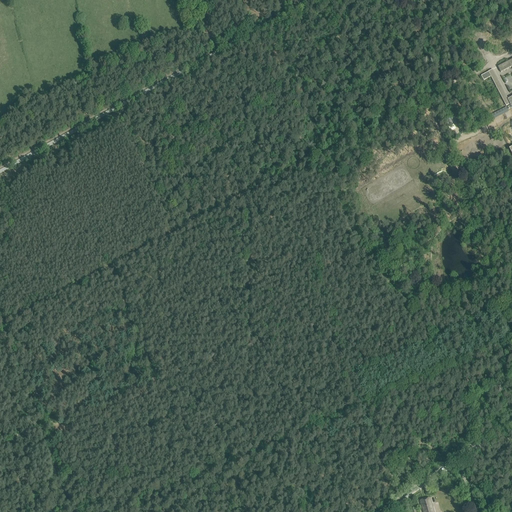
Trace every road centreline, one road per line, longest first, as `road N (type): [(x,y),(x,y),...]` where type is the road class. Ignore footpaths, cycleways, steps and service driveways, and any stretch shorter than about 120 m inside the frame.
road 1 (track): [(2,324),(426,99)]
road 2 (track): [(426,99),(467,212)]
